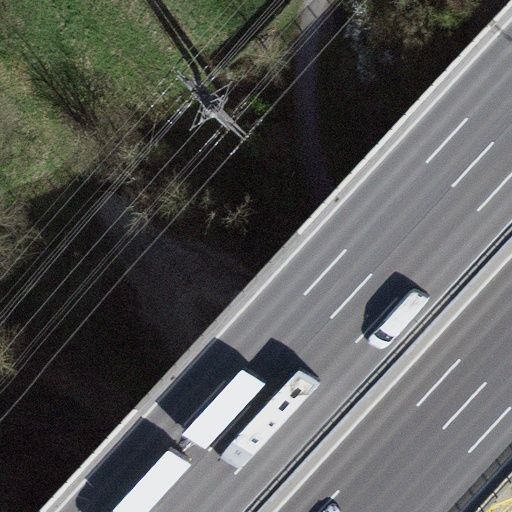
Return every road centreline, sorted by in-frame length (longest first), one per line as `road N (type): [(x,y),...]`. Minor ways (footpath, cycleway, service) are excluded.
road 1 (motorway): [(511,118),(149,511)]
road 2 (track): [(323,0),(316,90),(325,149),(350,207),(447,312)]
road 3 (motorway): [(367,511),(511,355)]
